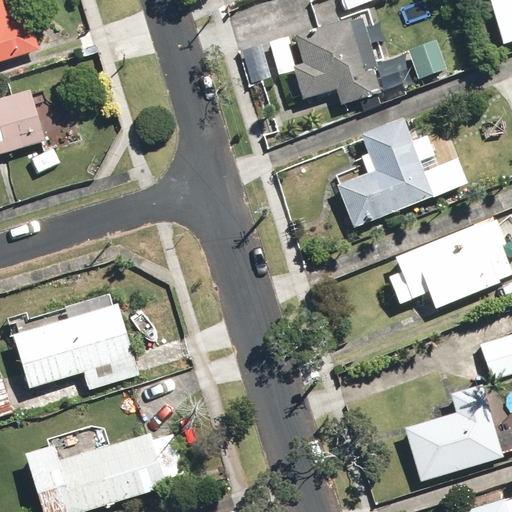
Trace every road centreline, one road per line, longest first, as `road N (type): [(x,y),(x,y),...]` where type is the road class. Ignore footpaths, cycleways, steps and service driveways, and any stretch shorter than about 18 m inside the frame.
road 1 (residential): [(315,511),(218,184)]
road 2 (residential): [(218,184),(0,250)]
road 3 (residential): [(218,184),(163,0)]
